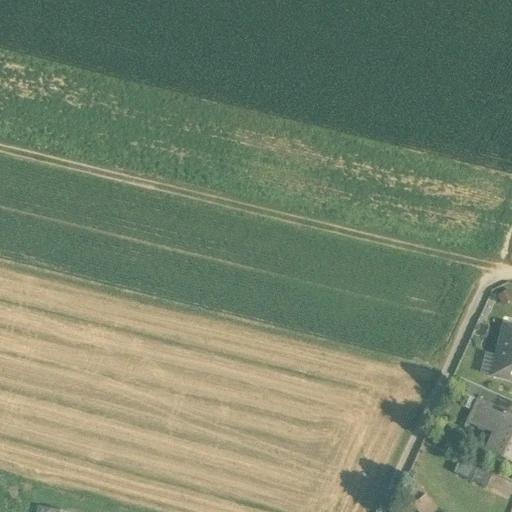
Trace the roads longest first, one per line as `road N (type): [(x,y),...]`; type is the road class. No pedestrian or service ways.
road 1 (track): [(0,155),(500,280)]
road 2 (residential): [(386,511),(479,304),(500,280)]
